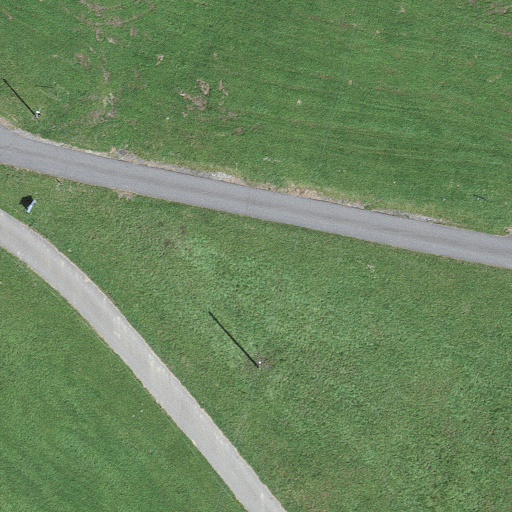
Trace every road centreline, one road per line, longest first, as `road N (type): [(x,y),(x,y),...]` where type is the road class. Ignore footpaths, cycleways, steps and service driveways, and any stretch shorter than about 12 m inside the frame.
road 1 (track): [(0,148),(511,254)]
road 2 (track): [(271,511),(82,293),(0,225)]
